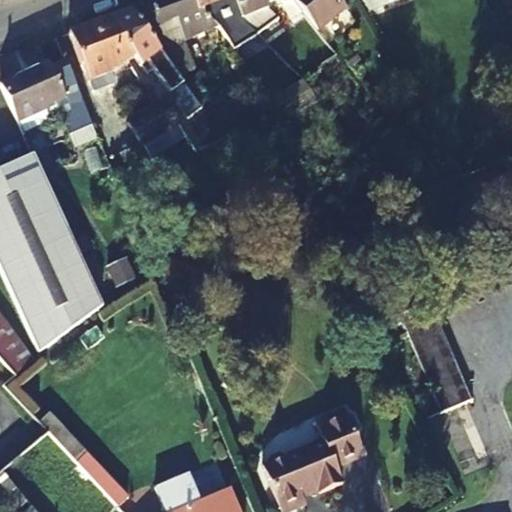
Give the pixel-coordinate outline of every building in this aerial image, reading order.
[(166,0),(132,13),(186,89),(192,83),(196,70),(214,49),(226,69),(240,63),(228,44),(217,28),(196,15),(190,0),(166,0)] [(190,0),(196,15),(217,28),(228,44),(247,37),(241,19),(234,0),(190,0)] [(289,20),(302,12),(292,0),(234,0),(241,19),(258,35),(279,19),(264,9),(282,4),(289,20)] [(292,0),(302,12),(317,31),(347,7),(340,0),(292,0)] [(359,0),(360,1),(367,13),(406,0),(359,0)] [(132,13),(108,21),(135,59),(142,68),(147,64),(188,122),(202,112),(186,89),(132,13)] [(108,21),(69,36),(88,81),(110,73),(115,71),(128,63),(135,59),(108,21)] [(55,107),(60,118),(68,137),(92,126),(65,61),(50,67),(48,63),(0,84),(0,86),(17,124),(55,107)] [(110,73),(88,81),(93,93),(115,84),(110,73)] [(166,102),(128,123),(142,146),(179,124),(166,102)] [(23,135),(60,118),(55,107),(17,124),(23,135)] [(0,189),(39,171),(32,156),(0,171),(0,189)] [(0,189),(0,271),(38,354),(102,308),(39,171),(0,189)] [(441,413),(471,401),(466,388),(460,374),(455,361),(449,346),(443,333),(437,318),(431,303),(401,316),(407,330),(413,345),(418,358),(424,372),(430,386),(435,400),(441,413)] [(0,361),(13,376),(31,360),(0,316),(0,361)] [(472,461),(494,451),(475,403),(452,412),(472,461)] [(267,467),(262,469),(279,511),(294,511),(306,507),(302,499),(318,492),(319,496),(342,486),(342,485),(336,470),(363,458),(344,413),(315,425),(323,444),(285,459),(280,456),(269,461),(267,467)] [(117,508),(118,509),(129,499),(89,456),(77,466),(117,508)] [(0,498),(11,511),(19,509),(27,502),(2,474),(0,475),(0,498)] [(188,475),(155,488),(164,511),(237,511),(230,493),(201,505),(188,475)]
